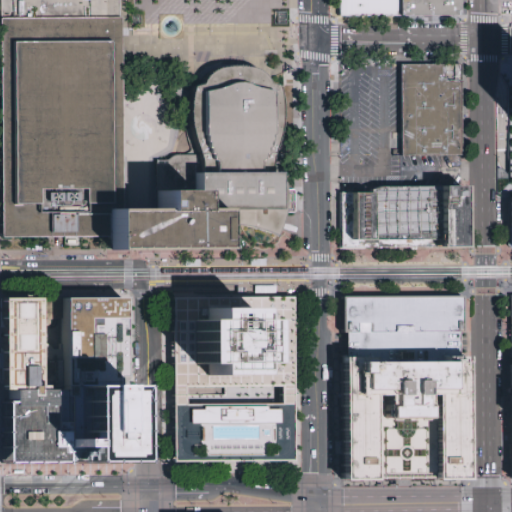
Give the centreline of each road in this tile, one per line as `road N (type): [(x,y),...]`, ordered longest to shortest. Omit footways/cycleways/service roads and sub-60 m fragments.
road 1 (secondary): [(483,37),(486,505)]
road 2 (residential): [(318,506),(315,38)]
road 3 (residential): [(148,486),(146,316)]
road 4 (tertiary): [(483,37),(315,38)]
road 5 (secondary): [(148,486),(0,486)]
road 6 (tertiary): [(0,285),(147,284)]
road 7 (tertiary): [(139,263),(0,263)]
